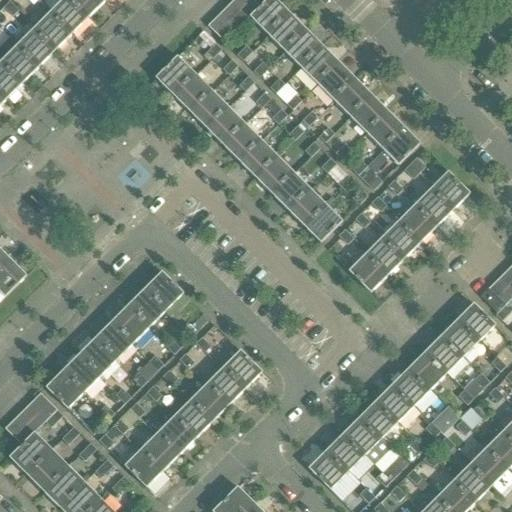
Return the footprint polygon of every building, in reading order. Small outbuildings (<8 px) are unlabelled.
[(72,0),(64,0),(52,12),(74,34),(90,18),(72,0)] [(105,0),(72,0),(90,18),(107,1),(105,0)] [(235,0),(234,1),(251,18),(260,9),(250,0),(235,0)] [(250,19),(269,38),(290,16),(274,0),(268,0),(260,9),(251,18),(250,19)] [(242,26),(250,19),(251,18),(234,1),(226,10),(242,26)] [(10,3),(4,9),(13,18),(19,12),(10,3)] [(233,35),(242,26),(226,10),(217,19),(233,35)] [(52,12),(36,29),(57,50),(74,34),(52,12)] [(269,38),(285,54),(306,32),(290,16),(269,38)] [(224,44),(233,35),(217,19),(208,28),(224,44)] [(36,29),(20,45),(41,66),(57,50),(36,29)] [(285,54),(301,70),(323,49),(306,32),(285,54)] [(203,33),(194,42),(213,61),(222,52),(203,33)] [(20,45),(3,62),(24,83),(41,66),(20,45)] [(237,57),(243,63),(252,54),(246,48),(237,57)] [(301,70),(318,87),(339,65),(323,49),(301,70)] [(156,80),(174,99),(196,77),(177,59),(156,80)] [(3,62),(0,64),(0,90),(8,99),(24,83),(3,62)] [(223,71),(230,78),(238,69),(232,62),(223,71)] [(253,73),(259,79),(268,70),(262,65),(253,73)] [(318,87),(334,103),(355,81),(339,65),(318,87)] [(268,70),(259,79),(276,96),(285,87),(268,70)] [(174,99),(191,115),(212,94),(196,77),(174,99)] [(254,85),(248,79),(239,87),(245,93),(254,85)] [(334,103),(350,119),(372,98),(355,81),(334,103)] [(0,90),(0,107),(8,99),(0,90)] [(191,115),(207,132),(229,110),(212,94),(191,115)] [(262,110),(265,106),(271,101),(265,95),(256,104),(262,110)] [(286,106),(292,112),(301,103),(295,97),(286,106)] [(350,119),(367,136),(388,114),(372,98),(350,119)] [(271,101),(265,106),(275,117),(272,120),(278,126),(287,117),(271,101)] [(207,132),(223,148),(245,126),(229,110),(207,132)] [(300,125),(306,131),(317,120),(311,114),(300,125)] [(367,136),(383,152),(404,130),(388,114),(367,136)] [(223,148),(240,164),(261,143),(245,126),(223,148)] [(288,136),(294,142),(303,134),(297,128),(288,136)] [(319,139),(325,145),(334,136),(328,130),(319,139)] [(404,130),(383,152),(398,167),(420,146),(404,130)] [(240,164),(256,181),(278,159),(261,143),(240,164)] [(305,153),(311,159),(320,150),(314,144),(305,153)] [(335,155),(341,161),(350,152),(344,146),(335,155)] [(256,181),(273,197),(294,176),(278,159),(256,181)] [(336,166),(330,160),(316,174),(322,180),(336,166)] [(416,160),(410,166),(419,175),(425,169),(416,160)] [(351,171),(357,178),(366,169),(360,163),(351,171)] [(419,175),(410,166),(404,172),(413,181),(419,175)] [(448,174),(433,189),(455,210),(469,195),(448,174)] [(273,197),(289,213),(310,192),(294,176),(273,197)] [(352,183),(346,177),(337,185),(343,191),(352,183)] [(376,178),(367,187),(373,193),(382,184),(376,178)] [(394,182),(388,188),(397,197),(403,191),(394,182)] [(433,189),(417,205),(438,227),(455,210),(433,189)] [(289,213),(305,230),(327,208),(310,192),(289,213)] [(353,201),(359,207),(368,198),(362,192),(353,201)] [(377,199),(371,205),(380,214),(386,208),(377,199)] [(417,205),(400,222),(422,243),(438,227),(417,205)] [(327,208),(305,230),(321,245),(342,224),(327,208)] [(361,215),(355,221),(364,230),(370,224),(361,215)] [(400,222),(384,238),(405,260),(422,243),(400,222)] [(345,232),(339,238),(347,246),(353,240),(345,232)] [(384,238),(367,254),(389,276),(405,260),(384,238)] [(389,276),(367,254),(349,273),(370,295),(389,276)] [(7,259),(0,266),(0,294),(5,299),(26,278),(7,259)] [(511,296),(511,279),(506,273),(497,282),(511,296)] [(161,274),(143,292),(164,314),(183,295),(161,274)] [(505,307),(511,300),(511,296),(497,282),(488,291),(505,307)] [(505,308),(505,307),(488,291),(481,298),(497,315),(505,308)] [(143,292),(126,309),(148,330),(164,314),(143,292)] [(473,306),(459,320),(480,342),(495,327),(473,306)] [(496,317),(502,323),(511,314),(505,308),(497,315),(496,317)] [(126,309),(110,325),(132,347),(148,330),(126,309)] [(459,320),(443,337),(464,358),(480,342),(459,320)] [(110,325),(94,342),(115,363),(132,347),(110,325)] [(181,331),(190,340),(196,334),(187,325),(181,331)] [(443,337),(426,353),(448,375),(464,358),(443,337)] [(202,339),(196,345),(205,354),(211,348),(202,339)] [(165,347),(174,356),(180,350),(171,341),(165,347)] [(94,342),(77,358),(99,380),(115,363),(94,342)] [(240,352),(222,371),(243,392),(262,374),(240,352)] [(426,353),(410,369),(431,391),(448,375),(426,353)] [(185,355),(179,362),(188,370),(194,364),(185,355)] [(77,358),(61,375),(83,396),(99,380),(77,358)] [(155,358),(149,364),(158,373),(164,367),(155,358)] [(491,365),(500,374),(506,368),(497,359),(491,365)] [(158,373),(149,364),(132,380),(141,389),(158,373)] [(410,369),(393,386),(415,407),(431,391),(410,369)] [(222,371),(205,387),(227,409),(243,392),(222,371)] [(169,372),(163,378),(172,387),(178,381),(169,372)] [(83,396),(61,375),(46,390),(68,411),(83,396)] [(475,381),(484,390),(490,384),(481,375),(475,381)] [(393,386),(377,402),(399,424),(415,407),(393,386)] [(205,387),(189,404),(210,425),(227,409),(205,387)] [(153,388),(147,394),(155,403),(161,397),(153,388)] [(495,389),(489,395),(498,404),(504,398),(495,389)] [(116,397),(125,405),(131,399),(122,391),(116,397)] [(474,400),(465,392),(459,398),(467,406),(474,400)] [(40,395),(31,404),(48,421),(57,412),(40,395)] [(377,402),(361,419),(382,440),(399,424),(377,402)] [(31,404),(23,413),(39,430),(46,423),(48,421),(31,404)] [(189,404),(173,420),(194,442),(210,425),(189,404)] [(136,405),(130,411),(139,420),(145,414),(136,405)] [(488,415),(479,406),(473,412),(482,421),(488,415)] [(100,413),(108,422),(114,416),(106,407),(100,413)] [(442,414),(451,423),(457,417),(448,408),(442,414)] [(57,412),(48,421),(46,423),(52,430),(63,418),(57,412)] [(23,413),(14,422),(31,439),(34,435),(39,430),(23,413)] [(361,419),(344,435),(366,456),(382,440),(361,419)] [(173,420),(156,437),(178,458),(194,442),(173,420)] [(120,421),(114,427),(123,436),(129,430),(120,421)] [(5,431),(22,447),(31,439),(14,422),(5,431)] [(91,422),(85,428),(94,437),(100,431),(91,422)] [(456,428),(465,437),(471,431),(462,422),(456,428)] [(441,433),(432,424),(426,430),(435,439),(441,433)] [(80,435),(74,429),(63,440),(69,446),(80,435)] [(114,430),(106,438),(111,442),(119,434),(114,430)] [(511,438),(505,432),(488,448),(510,470),(511,467),(511,438)] [(9,460),(27,477),(52,452),(34,435),(31,439),(22,447),(9,460)] [(344,435),(328,451),(350,473),(366,456),(344,435)] [(99,442),(108,451),(114,445),(111,442),(106,438),(105,436),(99,442)] [(156,437),(140,453),(161,475),(178,458),(156,437)] [(440,445),(449,453),(455,447),(446,439),(440,445)] [(409,447),(418,456),(424,450),(416,441),(409,447)] [(85,463),(97,452),(90,446),(79,457),(85,463)] [(488,448),(472,464),(494,486),(510,470),(488,448)] [(350,473),(328,451),(309,471),(330,492),(350,473)] [(27,477),(43,493),(68,469),(52,452),(27,477)] [(161,475),(140,453),(125,468),(146,490),(161,475)] [(430,455),(424,461),(433,470),(439,464),(430,455)] [(408,466),(400,458),(399,457),(393,463),(402,472),(408,466)] [(113,468),(107,462),(96,474),(102,480),(113,468)] [(472,464),(456,481),(477,502),(494,486),(472,464)] [(43,493),(60,510),(84,485),(68,469),(43,493)] [(413,471),(407,477),(416,486),(422,480),(413,471)] [(377,479),(386,488),(392,482),(383,473),(377,479)] [(130,485),(124,479),(112,490),(118,496),(130,485)] [(456,481),(439,497),(454,511),(467,511),(477,502),(456,481)] [(60,510),(61,511),(90,511),(101,502),(84,485),(60,510)] [(397,488),(391,494),(400,502),(406,496),(397,488)] [(214,511),(248,511),(254,506),(237,489),(214,511)] [(361,496),(369,505),(375,499),(367,490),(361,496)] [(454,511),(439,497),(424,511),(454,511)] [(111,511),(101,502),(90,511),(111,511)]
